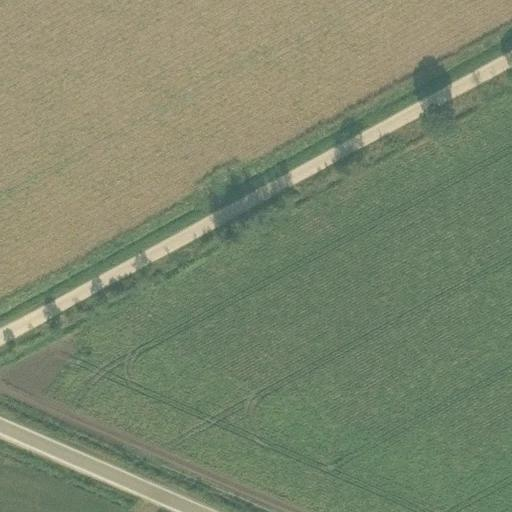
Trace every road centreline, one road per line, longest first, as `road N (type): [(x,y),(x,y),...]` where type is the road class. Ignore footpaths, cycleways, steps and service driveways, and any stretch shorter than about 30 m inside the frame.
road 1 (track): [(0,342),(511,66)]
road 2 (unclassified): [(188,511),(0,429)]
